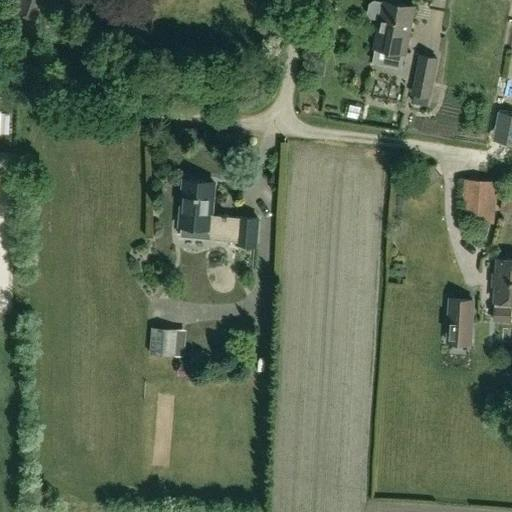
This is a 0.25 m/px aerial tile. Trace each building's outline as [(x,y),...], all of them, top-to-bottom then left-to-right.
[(18,0),(14,13),(34,20),(40,0),(18,0)] [(414,7),(384,1),(383,3),(374,1),(369,4),(367,13),(370,18),(380,20),(374,48),(404,54),(414,7)] [(413,94),(429,97),(436,59),(420,56),(413,94)] [(511,144),(511,119),(495,118),(493,142),(511,144)] [(214,183),(184,180),(180,226),(209,229),(208,239),(236,242),(236,244),(254,246),(257,218),(239,217),(238,218),(211,215),(214,183)] [(495,182),(465,180),(462,220),(492,223),(495,182)] [(511,193),(502,192),(500,210),(511,211),(511,193)] [(402,197),(394,196),(394,204),(402,205),(402,197)] [(511,259),(497,259),(493,321),(511,322),(511,303),(511,259)] [(448,343),(470,344),(472,300),(450,299),(448,343)] [(187,330),(151,327),(149,353),(184,356),(187,330)]
